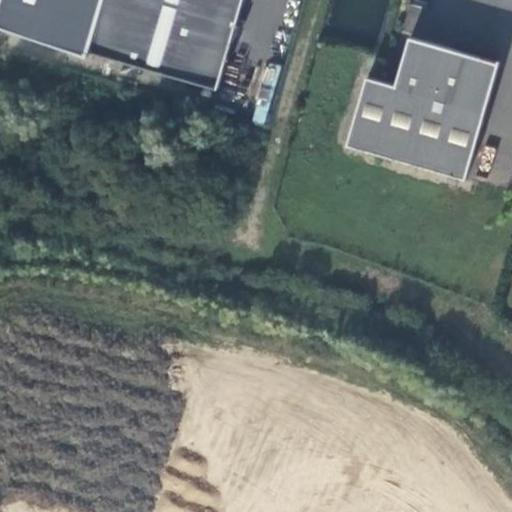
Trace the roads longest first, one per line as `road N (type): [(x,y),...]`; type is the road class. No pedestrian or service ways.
road 1 (track): [(511,379),(469,335),(247,250),(0,220)]
road 2 (unclassified): [(247,250),(310,0)]
